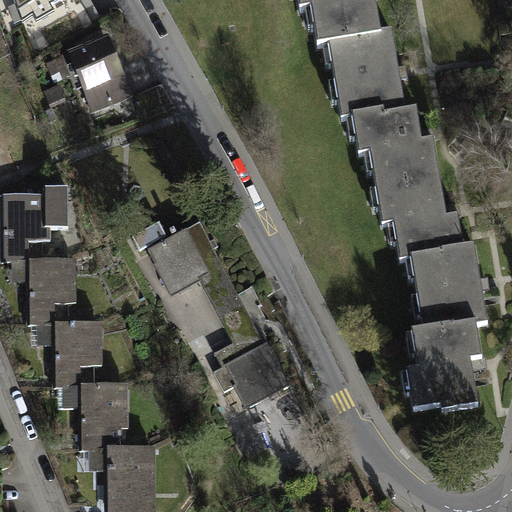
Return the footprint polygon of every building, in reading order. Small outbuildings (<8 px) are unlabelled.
[(12,0),(22,26),(35,19),(39,26),(56,15),(53,10),(71,0),(12,0)] [(441,417),(482,410),(474,363),(485,361),(480,331),(491,329),(477,248),(461,251),(456,220),(445,221),(432,141),(422,143),(416,109),(405,111),(392,31),(381,33),(374,0),(363,0),(362,0),(299,0),(301,12),(312,10),(318,46),(331,44),(344,119),(354,117),(361,155),(370,154),(383,227),(393,225),(400,266),(412,263),(424,329),(412,331),(418,369),(407,371),(414,414),(440,410),(441,417)] [(70,56),(93,117),(135,102),(111,40),(70,56)] [(48,66),(54,85),(70,80),(63,60),(48,66)] [(66,101),(60,87),(45,93),(50,108),(66,101)] [(0,196),(0,264),(11,264),(11,284),(29,283),(30,325),(31,326),(32,346),(55,346),(55,389),(58,389),(58,411),(82,411),(82,451),(84,451),(85,471),(108,471),(108,511),(155,511),(155,447),(126,447),(126,430),(129,430),(128,383),(95,383),(95,367),(102,367),(102,322),(69,322),(69,304),(77,304),(77,258),(44,258),(44,243),(51,243),(51,228),(68,227),(67,187),(45,187),(45,194),(3,195),(3,197),(0,196)] [(200,223),(149,250),(156,263),(153,264),(171,298),(200,282),(233,344),(215,354),(222,368),(214,372),(225,393),(234,388),(246,410),(291,385),(267,342),(265,343),(200,223)] [(271,400),(276,430),(298,426),(294,396),(271,400)]
